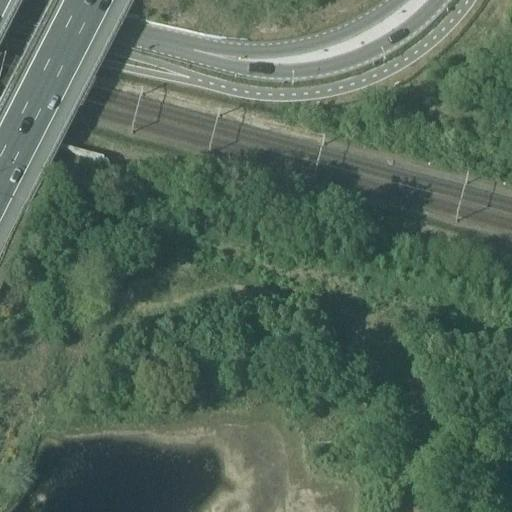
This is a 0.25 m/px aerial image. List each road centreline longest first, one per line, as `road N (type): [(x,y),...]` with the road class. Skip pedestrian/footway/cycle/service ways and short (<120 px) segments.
road 1 (secondary): [(418,0),(383,28),(330,50),(250,59),(30,0)]
road 2 (motorway): [(0,176),(91,0)]
